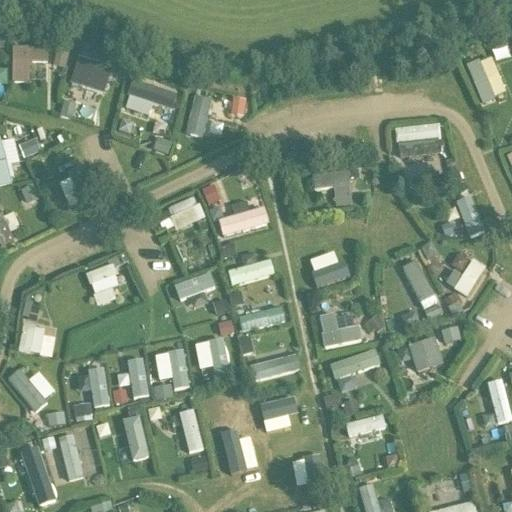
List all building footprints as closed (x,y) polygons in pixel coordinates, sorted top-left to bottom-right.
[(67,56),(56,53),(52,68),(64,71),(67,56)] [(76,87),(108,91),(112,61),(80,57),(76,87)] [(498,96),(509,91),(494,57),(483,62),(498,96)] [(120,59),(112,69),(123,76),(130,66),(120,59)] [(49,65),(36,65),(36,78),(49,78),(49,65)] [(0,70),(0,86),(9,86),(8,71),(0,70)] [(443,95),(451,75),(439,71),(431,91),(443,95)] [(191,134),(208,138),(217,101),(200,96),(191,134)] [(232,101),(230,115),(243,117),(245,102),(232,101)] [(74,110),(62,106),(58,120),(70,123),(74,110)] [(444,125),(399,127),(399,142),(445,140),(444,125)] [(35,142),(21,147),(27,160),(40,155),(35,142)] [(172,146),(161,142),(156,154),(167,158),(172,146)] [(365,165),(343,167),(344,174),(349,173),(350,183),(359,182),(358,172),(366,171),(365,165)] [(468,194),(464,185),(456,188),(460,197),(468,194)] [(20,193),(25,204),(37,199),(32,188),(20,193)] [(213,188),(201,193),(208,209),(220,204),(213,188)] [(171,210),(180,232),(208,221),(198,199),(171,210)] [(14,233),(24,228),(16,211),(6,215),(14,233)] [(448,226),(440,229),(445,241),(453,238),(448,226)] [(309,245),(317,280),(342,273),(334,239),(309,245)] [(233,246),(220,250),(223,262),(236,258),(233,246)] [(110,263),(113,271),(127,265),(124,257),(110,263)] [(468,265),(457,258),(450,269),(461,275),(468,265)] [(472,262),(461,293),(475,298),(486,267),(472,262)] [(255,282),(263,313),(281,308),(273,277),(255,282)] [(52,292),(64,323),(83,316),(70,285),(52,292)] [(240,295),(228,298),(231,310),(243,307),(240,295)] [(455,296),(443,302),(452,319),(463,314),(459,306),(461,305),(457,297),(455,296)] [(212,307),(215,319),(228,315),(225,303),(212,307)] [(27,322),(35,325),(40,310),(32,307),(32,306),(25,304),(22,318),(28,320),(27,322)] [(438,308),(423,314),(427,322),(441,316),(438,308)] [(404,332),(421,326),(416,314),(399,320),(404,332)] [(284,315),(266,319),(272,343),(290,339),(284,315)] [(384,331),(377,318),(364,328),(370,335),(373,333),(377,337),(384,331)] [(231,324),(218,327),(220,339),(233,336),(231,324)] [(457,330),(440,334),(443,347),(460,343),(457,330)] [(58,356),(58,332),(25,332),(24,356),(58,356)] [(249,339),(237,343),(241,359),(253,356),(249,339)] [(413,349),(421,374),(447,367),(439,341),(413,349)] [(345,366),(348,380),(377,373),(373,359),(345,366)] [(40,377),(50,391),(61,383),(51,369),(40,377)] [(41,410),(55,401),(39,375),(25,384),(41,410)] [(128,382),(131,395),(148,391),(145,378),(128,382)] [(171,388),(153,391),(155,404),(173,401),(171,388)] [(125,393),(111,395),(113,408),(127,405),(125,393)] [(322,400),(325,413),(341,409),(338,396),(322,400)] [(280,401),(283,425),(302,422),(299,398),(280,401)] [(243,420),(249,420),(248,402),(234,403),(236,438),(244,438),(243,420)] [(358,417),(355,403),(341,406),(344,420),(358,417)] [(90,407),(72,409),(74,421),(92,418),(90,407)] [(126,410),(129,421),(140,418),(137,407),(126,410)] [(200,412),(184,416),(193,460),(209,457),(200,412)] [(63,416),(47,418),(48,431),(65,428),(63,416)] [(352,426),(355,444),(392,436),(388,419),(352,426)] [(506,446),(511,444),(511,426),(502,430),(506,446)] [(65,441),(78,488),(110,479),(98,432),(65,441)] [(53,440),(41,443),(44,454),(56,451),(53,440)] [(41,503),(56,500),(46,454),(30,457),(41,503)] [(204,460),(190,463),(193,476),(207,473),(204,460)] [(312,485),(309,471),(324,468),(323,460),(288,468),(293,489),(312,485)] [(362,480),(355,462),(347,465),(354,483),(362,480)] [(471,475),(458,478),(463,495),(476,492),(471,475)] [(368,491),(371,511),(392,511),(388,487),(368,491)]
